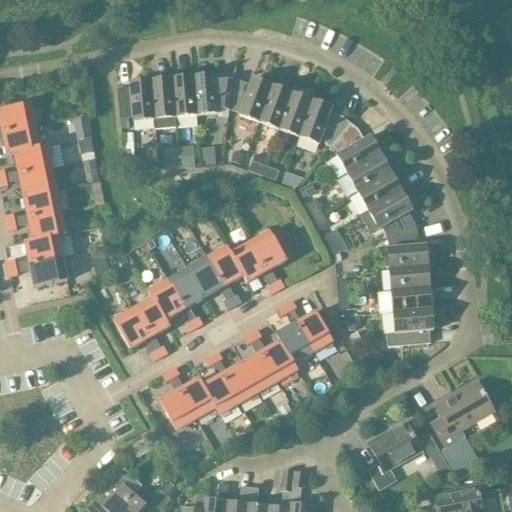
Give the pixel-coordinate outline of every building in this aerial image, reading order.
[(321,32),(316,44),(364,63),(369,52),(356,47),(321,32)] [(222,111),(228,112),(233,81),(227,80),(215,82),(215,78),(193,80),(197,118),(218,116),(218,112),(222,111)] [(175,120),(197,118),(193,80),(172,82),(175,120)] [(259,124),(272,88),(251,81),(249,87),(238,82),(233,81),(228,112),(235,113),(239,115),(238,117),(259,124)] [(176,129),(175,120),(172,82),(151,84),(154,122),(155,131),(176,129)] [(133,123),(154,122),(151,84),(129,86),(129,90),(117,91),(120,121),(132,120),(133,123)] [(279,132),(292,96),(272,88),(259,124),(279,132)] [(312,103),(292,96),(279,132),(299,139),(312,103)] [(330,149),(350,125),(342,118),(331,114),(332,111),(312,103),(299,139),(319,147),(321,143),(324,144),(330,149)] [(81,104),(70,106),(73,120),(84,118),(81,104)] [(0,112),(0,126),(1,131),(2,136),(35,129),(31,106),(0,112)] [(87,119),(78,121),(81,135),(83,141),(91,139),(87,119)] [(347,176),(380,157),(369,138),(363,141),(358,131),(350,125),(330,149),(335,153),(337,156),(336,157),(347,176)] [(1,131),(0,131),(0,140),(3,140),(6,158),(14,157),(14,156),(40,151),(40,150),(35,129),(2,136),(1,131)] [(83,142),(78,143),(80,156),(93,153),(90,141),(83,142)] [(14,156),(14,157),(18,173),(19,178),(52,171),(47,148),(40,150),(40,151),(14,156)] [(243,157),(234,154),(231,163),(240,166),(243,157)] [(254,156),(252,163),(264,168),(267,161),(254,156)] [(214,157),(202,158),(202,167),(215,166),(214,157)] [(380,157),(347,176),(357,194),(391,176),(380,157)] [(179,160),(180,171),(195,170),(194,159),(179,160)] [(165,172),(180,171),(179,160),(164,161),(165,172)] [(86,185),(98,183),(95,163),(82,165),(86,185)] [(248,173),(262,178),(265,168),(264,168),(252,163),(248,173)] [(265,168),(262,178),(275,183),(279,173),(265,168)] [(7,185),(20,182),(23,200),(57,193),(52,171),(19,178),(18,173),(5,176),(7,185)] [(401,194),(391,176),(357,194),(368,213),(401,194)] [(297,192),(302,201),(314,194),(309,185),(297,192)] [(28,222),(61,215),(57,193),(23,200),(27,217),(28,222)] [(368,213),(360,217),(371,236),(375,243),(386,240),(416,230),(414,225),(408,215),(412,213),(401,194),(368,213)] [(313,220),(322,214),(315,202),(305,207),(313,220)] [(329,227),(322,214),(313,220),(320,232),(329,227)] [(14,220),(16,229),(29,226),(32,243),(32,244),(58,238),(58,239),(66,237),(61,215),(28,222),(27,217),(14,220)] [(5,218),(8,234),(16,232),(16,229),(14,220),(13,217),(5,218)] [(417,236),(416,230),(386,240),(388,246),(388,250),(387,250),(389,272),(427,268),(425,247),(418,247),(417,236)] [(333,255),(347,251),(336,231),(324,238),(333,255)] [(286,263),(269,234),(250,245),(267,275),(262,277),(269,288),(277,284),(271,272),(286,263)] [(32,243),(24,245),(28,263),(29,267),(62,260),(58,239),(58,238),(32,244),(32,243)] [(152,242),(147,246),(150,251),(156,248),(152,242)] [(262,277),(267,275),(250,245),(231,256),(230,256),(243,279),(242,279),(246,286),(262,277)] [(231,256),(227,249),(207,260),(224,290),(219,292),(226,304),(234,299),(228,288),(242,279),(243,279),(230,256),(231,256)] [(104,252),(91,255),(93,263),(105,260),(104,252)] [(333,257),(335,264),(342,262),(340,255),(333,257)] [(124,257),(117,262),(120,267),(127,263),(124,257)] [(30,272),(34,289),(67,283),(62,260),(29,267),(28,263),(15,265),(17,274),(30,272)] [(224,290),(207,260),(187,271),(204,301),(219,292),(224,290)] [(6,264),(9,279),(18,278),(17,274),(15,265),(14,262),(6,264)] [(429,290),(427,268),(389,272),(391,293),(429,290)] [(195,321),(189,310),(204,301),(187,271),(168,282),(185,312),(180,314),(187,326),(195,321)] [(165,323),(166,323),(180,314),(185,312),(168,282),(148,294),(152,301),(152,300),(165,323)] [(280,282),(277,284),(269,288),(266,290),(270,297),(284,289),(280,282)] [(337,298),(348,297),(347,283),(336,284),(337,298)] [(393,314),(431,311),(429,290),(391,293),(393,314)] [(237,297),(234,299),(226,304),(223,305),(228,312),(241,305),(237,297)] [(349,312),(348,297),(337,298),(338,313),(349,312)] [(160,350),(154,339),(170,330),(166,323),(165,323),(152,300),(152,301),(133,311),(150,341),(146,343),(152,355),(160,350)] [(292,303),(278,311),(282,318),(285,317),(293,312),(296,310),(292,303)] [(130,352),(146,343),(150,341),(133,311),(113,323),(130,352)] [(395,336),(386,337),(387,349),(400,348),(430,345),(429,333),(433,333),(431,311),(393,314),(395,336)] [(285,317),(292,328),(276,337),(280,344),(293,367),(294,366),(313,356),(296,326),(300,324),(293,312),(285,317)] [(316,315),(300,324),(296,326),(313,356),(333,344),(316,315)] [(198,320),(195,321),(187,326),(184,328),(189,335),(202,327),(198,320)] [(347,322),(348,333),(355,333),(359,328),(359,321),(347,322)] [(248,347),(250,346),(259,341),(261,339),(257,332),(243,340),(248,347)] [(357,334),(350,337),(355,347),(362,344),(357,334)] [(250,346),(257,357),(241,366),(258,396),(278,385),(261,355),(265,352),(259,341),(250,346)] [(278,385),(298,373),(294,366),(293,367),(280,344),(265,352),(261,355),(278,385)] [(163,349),(160,350),(152,355),(150,356),(154,364),(167,356),(163,349)] [(209,370),(211,368),(220,363),(222,362),(218,354),(204,362),(209,370)] [(218,379),(203,388),(202,388),(216,411),(215,411),(219,418),(239,407),(222,377),(226,375),(220,363),(211,368),(218,379)] [(241,366),(226,375),(222,377),(239,407),(258,396),(241,366)] [(166,385),(168,383),(177,379),(179,377),(175,370),(162,378),(166,385)] [(168,383),(175,395),(159,404),(176,433),(196,422),(179,392),(183,390),(177,379),(168,383)] [(203,388),(199,381),(183,390),(179,392),(196,422),(215,411),(216,411),(202,388),(203,388)] [(442,420),(431,426),(444,449),(463,438),(460,433),(493,414),(484,399),(485,398),(477,384),(435,408),(442,420)] [(277,410),(282,419),(291,414),(286,405),(277,410)] [(367,473),(379,494),(396,484),(389,472),(422,453),(406,425),(368,446),(379,466),(367,473)] [(430,437),(421,442),(431,460),(440,455),(430,437)] [(449,465),(459,483),(481,470),(470,452),(449,465)] [(142,511),(146,508),(134,496),(142,488),(123,470),(84,511),(85,511),(142,511)] [(289,511),(291,495),(292,489),(294,474),(283,473),(280,493),(282,494),(280,511),(268,509),(267,511),(289,511)] [(217,503),(206,502),(205,502),(203,511),(225,511),(227,504),(228,487),(219,486),(217,503)] [(238,506),(227,504),(225,511),(246,511),(249,490),(240,489),(238,506)] [(301,490),(292,489),(291,495),(289,511),(311,511),(312,509),(299,507),(301,490)] [(481,511),(476,489),(434,497),(437,511),(481,511)] [(267,511),(268,509),(256,508),(258,491),(249,490),(246,511),(267,511)] [(160,493),(150,504),(158,511),(160,511),(170,502),(160,493)] [(203,511),(205,502),(206,502),(206,497),(197,496),(195,511),(191,511),(182,511),(203,511)]
